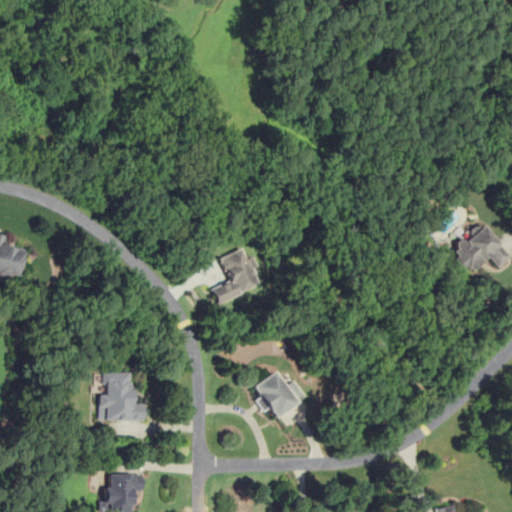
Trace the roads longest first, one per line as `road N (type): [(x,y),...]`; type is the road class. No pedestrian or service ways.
road 1 (residential): [(0,184),(74,212),(109,237),(183,324),(200,397),(197,511)]
road 2 (residential): [(199,466),(344,461),(382,451),(445,410),(511,346)]
